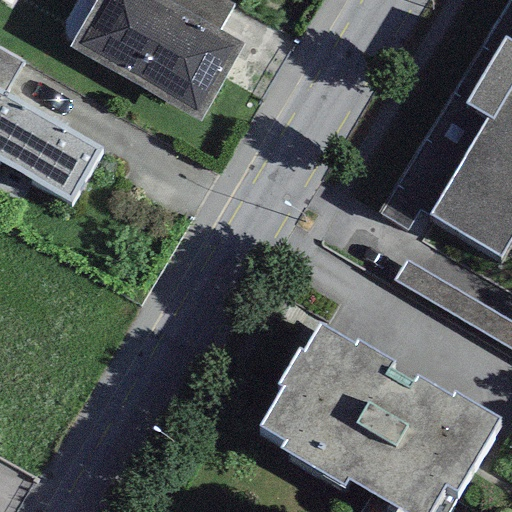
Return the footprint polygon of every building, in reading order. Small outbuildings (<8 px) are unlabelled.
[(244,48),(158,0),(98,0),(70,52),(200,125),(244,48)] [(511,0),(379,216),(420,242),(429,224),(500,262),(511,243),(511,0)] [(102,154),(0,95),(0,169),(70,210),(102,154)] [(511,326),(406,263),(394,283),(511,354),(511,326)] [(355,352),(319,332),(303,360),(299,357),(277,395),(281,398),(259,435),(284,450),(280,457),(343,494),(348,486),(371,500),(363,511),(450,511),(500,428),(454,401),(451,405),(416,384),(413,390),(390,376),(394,370),(357,349),(355,352)]
